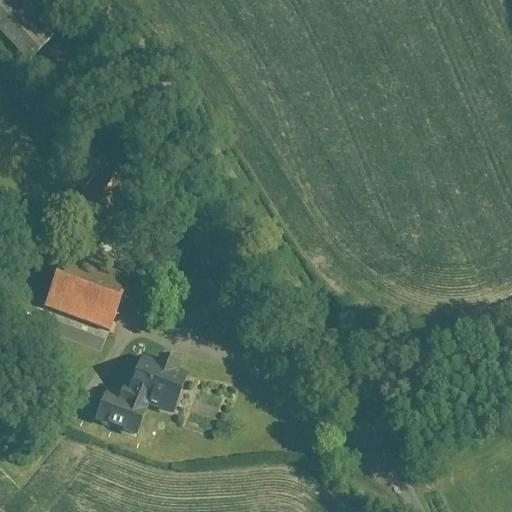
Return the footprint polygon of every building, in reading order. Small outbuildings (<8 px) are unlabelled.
[(25,0),(0,0),(0,32),(16,51),(47,23),(25,0)] [(74,205),(109,227),(132,192),(97,169),(74,205)] [(202,225),(169,238),(199,317),(232,304),(202,225)] [(111,334),(131,280),(63,255),(43,310),(111,334)] [(155,365),(138,360),(127,394),(105,387),(94,421),(138,435),(147,407),(178,418),(192,376),(173,370),(175,364),(157,358),(155,365)]
